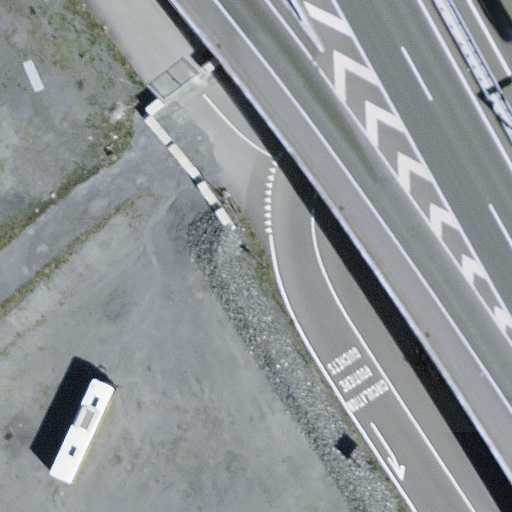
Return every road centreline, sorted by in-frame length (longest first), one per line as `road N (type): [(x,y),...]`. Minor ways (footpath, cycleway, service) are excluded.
road 1 (unclassified): [(476,0),(325,171),(313,208),(332,289),(469,511)]
road 2 (motorway): [(236,0),(511,352)]
road 3 (motorway): [(377,0),(511,255)]
road 4 (unknown): [(0,140),(41,110),(172,73)]
